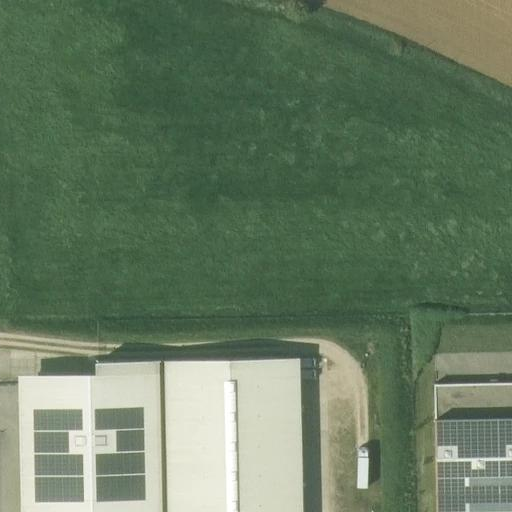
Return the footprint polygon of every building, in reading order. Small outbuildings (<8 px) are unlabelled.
[(14,140),(0,141),(0,165),(17,164),(14,140)] [(282,511),(280,358),(99,361),(99,381),(140,381),(142,511),(282,511)] [(99,381),(40,383),(42,511),(142,511),(140,381),(99,381)] [(511,382),(435,384),(435,419),(511,417),(511,382)] [(511,511),(511,417),(435,419),(436,511),(511,511)]
